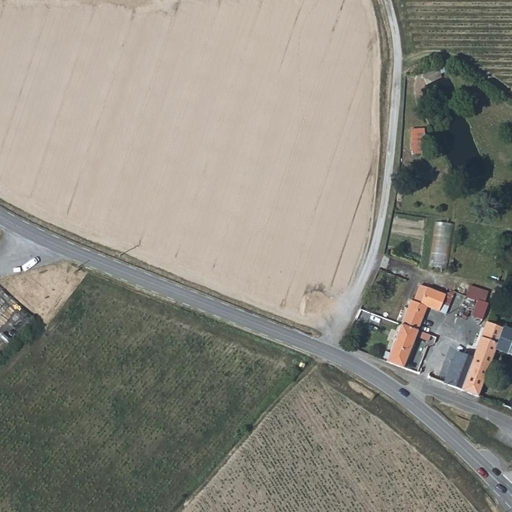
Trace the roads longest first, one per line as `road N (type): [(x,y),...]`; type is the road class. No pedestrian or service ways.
road 1 (secondary): [(511,499),(367,373),(0,218)]
road 2 (track): [(324,352),(370,268),(381,217),(398,73),(386,0)]
road 3 (track): [(324,352),(321,380),(482,511)]
